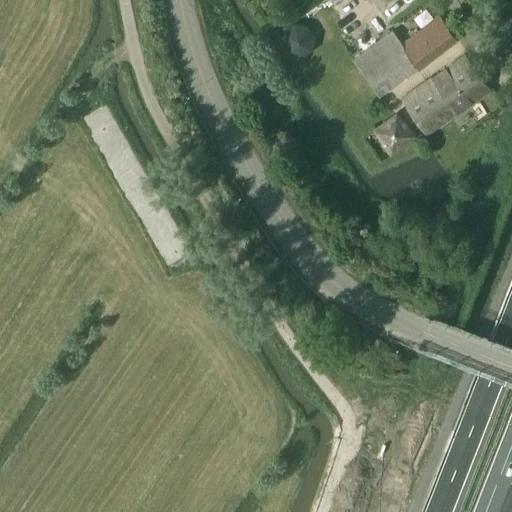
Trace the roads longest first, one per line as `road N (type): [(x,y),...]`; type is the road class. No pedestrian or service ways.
road 1 (tertiary): [(511,366),(379,314),(312,262),(272,210),(206,91),(180,0)]
road 2 (track): [(343,436),(349,416),(305,359),(161,124),(124,0)]
road 3 (motorway): [(511,281),(446,390),(389,511)]
road 4 (motorway): [(511,325),(439,511)]
